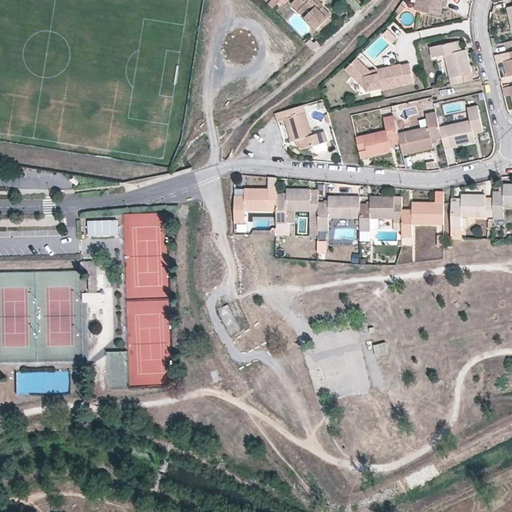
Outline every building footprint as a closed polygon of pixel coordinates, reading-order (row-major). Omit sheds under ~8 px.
[(293,0),(292,2),(317,28),(329,16),(332,14),(324,6),(320,10),(316,6),(318,4),(314,0),(293,0)] [(325,5),(319,0),(314,0),(318,4),(316,6),(320,10),(324,6),(325,5)] [(442,7),(444,0),(416,0),(415,8),(440,15),(442,7)] [(329,16),(317,28),(319,31),(332,19),(329,16)] [(307,41),(313,49),(319,44),(313,36),(307,41)] [(445,54),(452,84),(473,80),(466,49),(462,49),(458,50),(456,40),(431,46),(432,56),(445,54)] [(373,73),(371,70),(357,57),(345,69),(367,90),(381,87),(382,90),(414,82),(409,62),(401,64),(401,63),(379,69),(379,72),(373,73)] [(275,113),(278,122),(285,119),(292,141),(299,139),(302,149),(327,141),(325,132),(313,135),(303,105),(275,113)] [(470,120),(440,126),(442,137),(445,148),(475,140),(474,137),(473,133),(478,132),(483,130),(478,105),(468,107),(470,120)] [(440,126),(436,112),(426,114),(429,126),(398,133),(400,143),(403,154),(410,153),(434,147),(432,140),(442,137),(440,126)] [(400,143),(398,133),(394,115),(384,118),(386,130),(356,137),(359,150),(367,148),(368,156),(392,151),(390,145),(400,143)] [(407,168),(413,169),(410,153),(403,154),(407,168)] [(435,168),(433,161),(427,162),(428,169),(435,168)] [(494,201),(494,217),(494,219),(503,219),(504,209),(511,209),(511,184),(504,184),(504,191),(494,191),(494,201)] [(246,195),(235,195),(235,223),(246,223),(246,211),(277,211),(277,193),(277,188),(246,188),(246,195)] [(311,235),(319,235),(319,231),(319,201),(319,188),(287,188),(287,193),(277,193),(277,211),(277,223),(287,223),(287,211),(311,211),(311,235)] [(443,202),(443,192),(436,191),(435,202),(443,202)] [(452,201),(452,238),(462,238),(462,216),(494,217),(494,201),(485,201),(485,194),(462,194),(462,201),(452,201)] [(329,218),(361,219),(360,203),(360,196),(329,195),(329,201),(319,201),(319,231),(329,231),(329,218)] [(361,219),(361,230),(371,231),(371,219),(394,219),(394,231),(398,231),(402,231),(402,209),(402,197),(371,196),(371,203),(360,203),(361,219)] [(413,225),(443,225),(443,202),(435,202),(413,202),(413,210),(402,209),(402,231),(402,237),(412,237),(413,225)] [(118,236),(117,221),(88,222),(88,238),(118,236)] [(361,230),(361,240),(370,241),(371,231),(361,230)] [(316,251),(326,252),(327,240),(318,239),(316,251)] [(98,287),(98,260),(89,260),(89,292),(98,292),(98,287)] [(376,358),(390,356),(387,343),(373,346),(376,358)] [(17,373),(18,392),(37,391),(36,372),(17,373)] [(370,448),(372,457),(381,456),(380,446),(370,448)]
